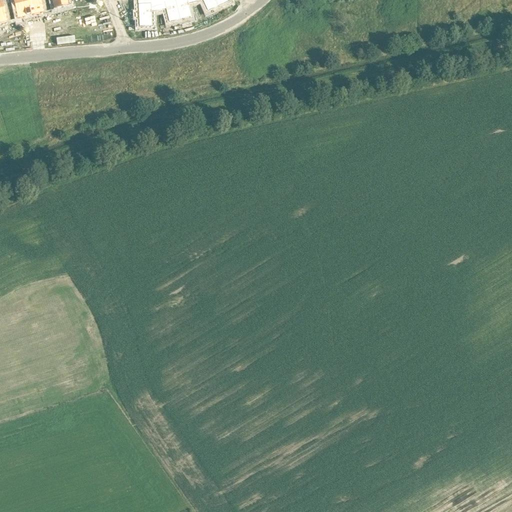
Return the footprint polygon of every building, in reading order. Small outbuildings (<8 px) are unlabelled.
[(0,0),(0,23),(6,22),(3,8),(9,6),(7,0),(0,0)] [(7,0),(9,6),(15,5),(18,19),(30,16),(26,0),(7,0)] [(26,0),(30,16),(32,15),(33,17),(40,15),(40,13),(43,13),(39,0),(26,0)] [(52,0),(55,10),(68,6),(66,0),(52,0)] [(137,0),(138,12),(137,12),(137,20),(139,20),(139,27),(153,27),(152,12),(159,12),(157,0),(137,0)] [(175,0),(157,0),(159,12),(166,10),(169,23),(180,20),(175,0)] [(194,0),(175,0),(180,20),(182,20),(183,21),(190,19),(190,18),(192,17),(189,4),(196,3),(194,0)] [(214,0),(194,0),(196,3),(201,0),(207,12),(218,7),(214,0)] [(73,245),(34,212),(0,252),(0,281),(25,303),(73,245)] [(0,330),(17,308),(10,303),(13,298),(0,288),(0,330)]
